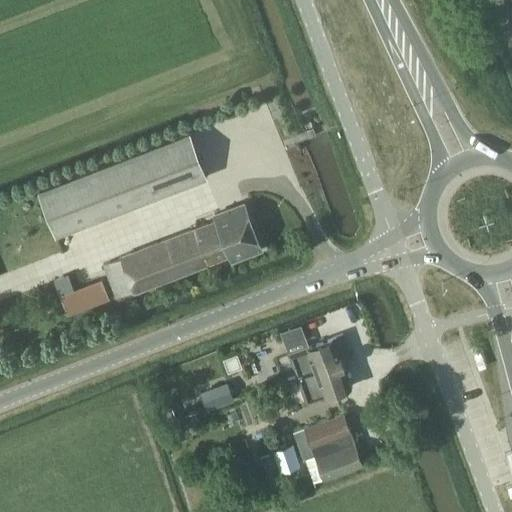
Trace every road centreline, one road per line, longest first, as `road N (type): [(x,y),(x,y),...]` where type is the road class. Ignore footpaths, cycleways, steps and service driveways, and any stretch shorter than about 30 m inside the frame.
road 1 (tertiary): [(0,401),(396,249)]
road 2 (unclassified): [(396,249),(305,0)]
road 3 (unclassified): [(426,330),(495,511)]
road 4 (primary): [(374,0),(446,174)]
road 5 (primary): [(476,159),(387,0)]
